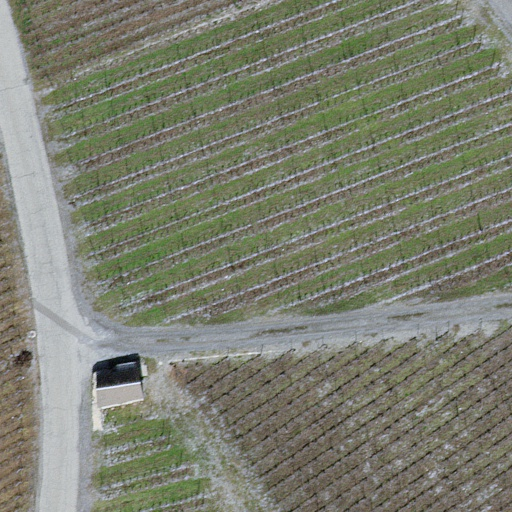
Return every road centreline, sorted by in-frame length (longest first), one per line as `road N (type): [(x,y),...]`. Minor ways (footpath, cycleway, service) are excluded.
road 1 (track): [(71,345),(511,304)]
road 2 (residential): [(0,86),(71,345),(57,511)]
